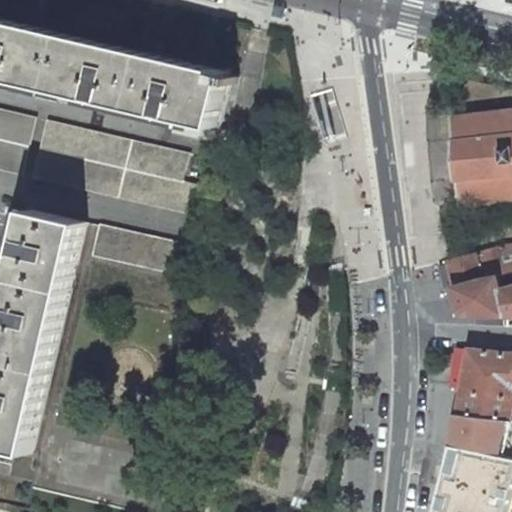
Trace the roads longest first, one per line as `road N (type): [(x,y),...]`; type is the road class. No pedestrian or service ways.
road 1 (residential): [(369,0),(406,334)]
road 2 (residential): [(406,334),(394,511)]
road 3 (primary): [(370,0),(511,39)]
